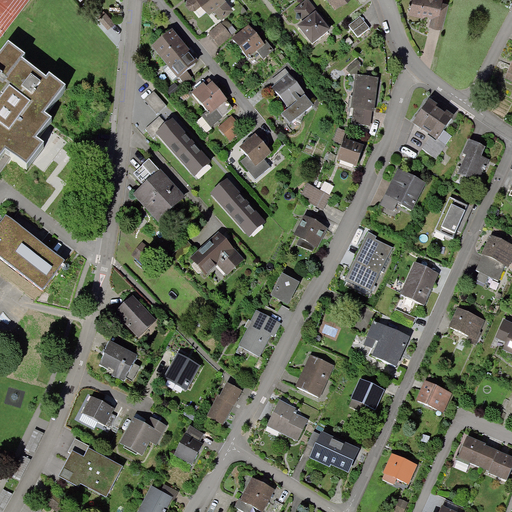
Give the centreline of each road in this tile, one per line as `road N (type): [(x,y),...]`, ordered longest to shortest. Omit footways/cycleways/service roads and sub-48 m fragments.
road 1 (residential): [(132,0),(105,259),(80,365),(11,511)]
road 2 (residential): [(415,64),(386,138),(231,445)]
road 3 (residential): [(349,511),(511,164)]
road 4 (residential): [(511,433),(461,417),(421,511)]
road 5 (residential): [(158,0),(252,117)]
road 6 (residential): [(335,511),(231,445)]
